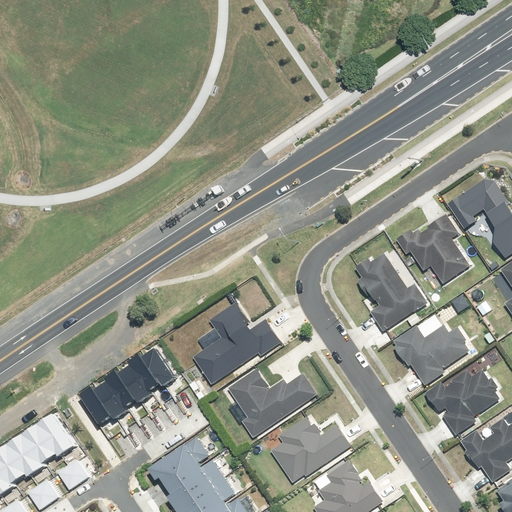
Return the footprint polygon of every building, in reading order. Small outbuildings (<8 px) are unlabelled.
[(456,210),(471,232),(484,223),(480,217),(490,210),(503,231),(501,244),(510,259),(511,257),(511,199),(500,182),(496,177),(453,206),(456,210)] [(423,228),(415,234),(403,242),(412,255),(417,252),(430,272),(437,267),(449,286),(477,267),(459,239),(465,235),(453,216),(427,234),(423,228)] [(389,333),(419,311),(421,314),(435,304),(421,284),(419,286),(415,289),(389,255),(377,263),(375,259),(361,269),(368,279),(362,283),(369,293),(374,289),(386,305),(375,312),(389,333)] [(214,318),(227,339),(198,357),(216,385),(265,353),(267,357),(287,345),(272,320),(258,329),(240,302),(214,318)] [(399,341),(431,386),(451,372),(449,369),(474,351),(468,343),(472,340),(463,328),(455,334),(449,325),(430,339),(421,326),(399,341)] [(170,382),(182,373),(160,341),(148,350),(170,382)] [(158,390),(170,382),(148,350),(135,358),(158,390)] [(145,399),(158,390),(135,358),(123,367),(145,399)] [(133,407),(145,399),(123,367),(111,375),(133,407)] [(234,388),(253,416),(246,421),(259,439),(321,395),(307,375),(292,385),(288,381),(276,390),(261,369),(234,388)] [(504,389),(497,379),(494,381),(487,371),(477,377),(473,371),(450,387),(446,382),(431,393),(461,437),(481,423),(478,418),(505,400),(499,391),(504,389)] [(120,416),(133,407),(111,375),(98,384),(120,416)] [(108,424),(120,416),(98,384),(86,392),(108,424)] [(63,454),(79,444),(58,413),(43,423),(63,454)] [(356,447),(342,425),(326,435),(315,417),(273,444),(297,483),(356,447)] [(489,439),(483,430),(467,441),(485,467),(488,465),(499,482),(511,473),(511,423),(509,419),(495,428),(499,433),(489,439)] [(48,464),(63,454),(43,423),(28,434),(48,464)] [(33,474),(48,464),(28,434),(12,444),(33,474)] [(165,475),(172,484),(205,462),(203,460),(212,454),(200,436),(155,467),(162,477),(165,475)] [(0,457),(18,484),(33,474),(12,444),(0,451),(0,457)] [(0,491),(2,494),(18,484),(0,457),(0,491)] [(82,480),(92,474),(81,458),(72,464),(82,480)] [(173,495),(181,506),(227,475),(216,459),(207,465),(205,462),(172,484),(177,493),(173,495)] [(371,511),(387,502),(375,482),(367,488),(363,483),(367,481),(354,461),(329,477),(334,484),(324,491),(330,501),(321,506),(324,511),(371,511)] [(73,487),(82,480),(72,464),(62,470),(73,487)] [(212,511),(230,500),(228,498),(238,491),(227,475),(181,506),(185,511),(212,511)] [(52,501),(61,495),(50,479),(41,485),(52,501)] [(511,484),(506,489),(502,491),(511,504),(509,505),(511,510),(511,484)] [(42,507),(52,501),(41,485),(32,491),(42,507)] [(230,500),(212,511),(251,511),(241,496),(232,502),(230,500)] [(16,511),(30,511),(21,498),(12,504),(16,511)]
